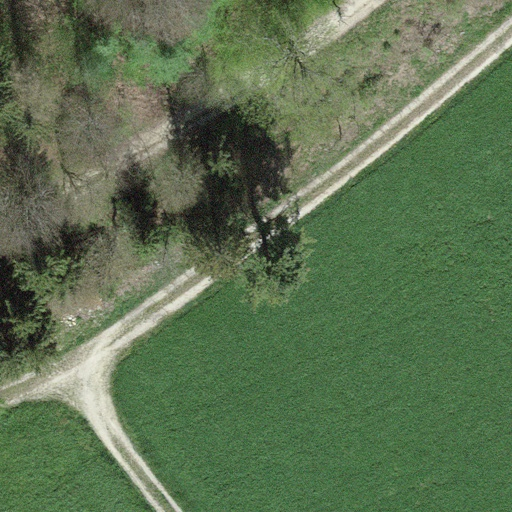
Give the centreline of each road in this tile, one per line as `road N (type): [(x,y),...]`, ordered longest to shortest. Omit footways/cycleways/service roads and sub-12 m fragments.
road 1 (track): [(511,32),(284,216),(77,366),(0,398)]
road 2 (track): [(0,237),(371,0)]
road 3 (track): [(77,366),(169,511)]
